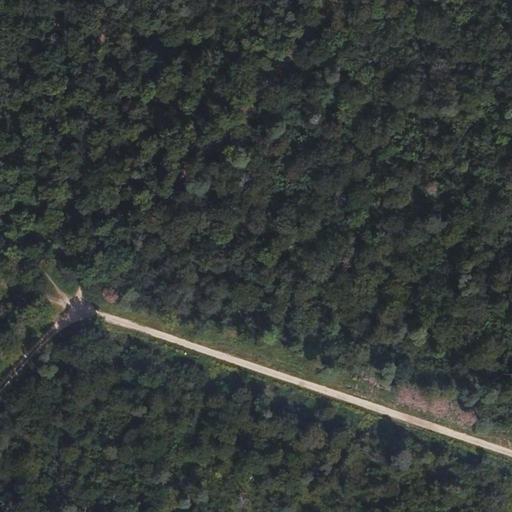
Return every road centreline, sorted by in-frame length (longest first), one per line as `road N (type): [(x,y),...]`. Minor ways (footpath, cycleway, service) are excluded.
road 1 (track): [(0,18),(511,95)]
road 2 (track): [(78,303),(511,452)]
road 3 (track): [(344,0),(78,303)]
road 4 (track): [(103,0),(78,303)]
